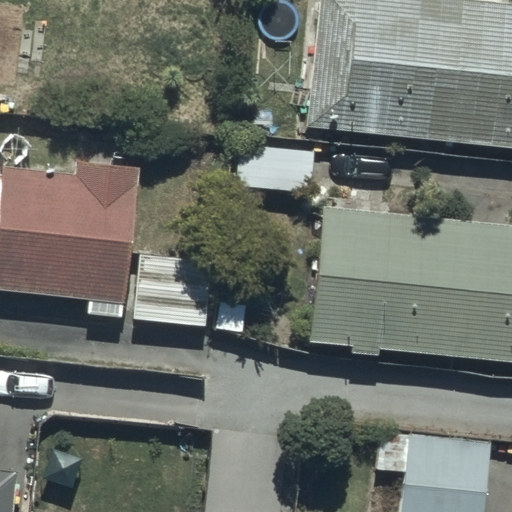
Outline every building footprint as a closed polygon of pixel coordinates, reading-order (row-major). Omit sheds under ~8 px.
[(511,3),(482,0),(320,0),(307,131),(511,151),(511,3)] [(236,143),(233,183),(312,189),(315,148),(236,143)] [(0,292),(86,302),(85,315),(205,327),(212,260),(128,252),(137,163),(69,157),(67,174),(0,167),(0,169),(0,292)] [(511,225),(321,206),(308,339),(511,360),(511,225)] [(487,511),(491,437),(401,432),(397,511),(487,511)] [(0,511),(13,511),(18,471),(0,468),(0,511)]
